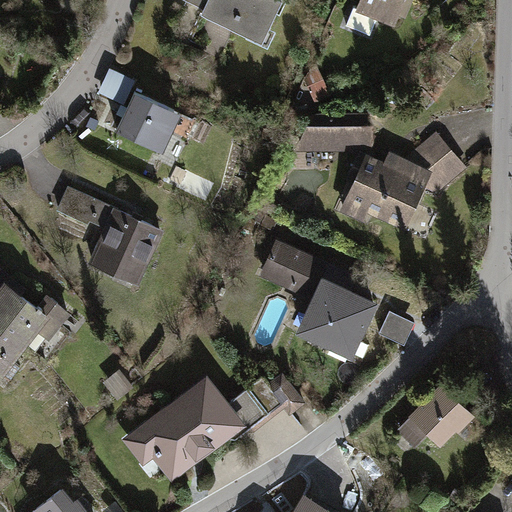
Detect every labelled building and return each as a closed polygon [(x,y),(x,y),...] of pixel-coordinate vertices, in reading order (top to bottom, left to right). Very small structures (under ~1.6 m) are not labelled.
[(285,2),(280,0),(199,0),(195,11),(264,45),(285,2)] [(402,0),(357,0),(356,5),(394,21),(402,0)] [(112,65),(102,90),(130,101),(140,75),(112,65)] [(179,114),(137,94),(118,133),(161,153),(179,114)] [(469,170),(436,134),(400,162),(377,150),(368,114),(314,113),(299,152),(358,156),(344,199),(419,238),(430,200),(469,170)] [(168,225),(119,204),(95,261),(144,282),(168,225)] [(380,286),(280,242),(264,280),(314,302),(301,330),(352,352),(380,286)] [(58,327),(5,285),(0,291),(0,377),(11,387),(58,327)] [(409,341),(418,317),(393,308),(384,332),(409,341)] [(241,427),(205,378),(122,439),(158,488),(241,427)] [(476,412),(447,382),(412,416),(441,446),(476,412)] [(80,511),(61,487),(28,511),(80,511)]
